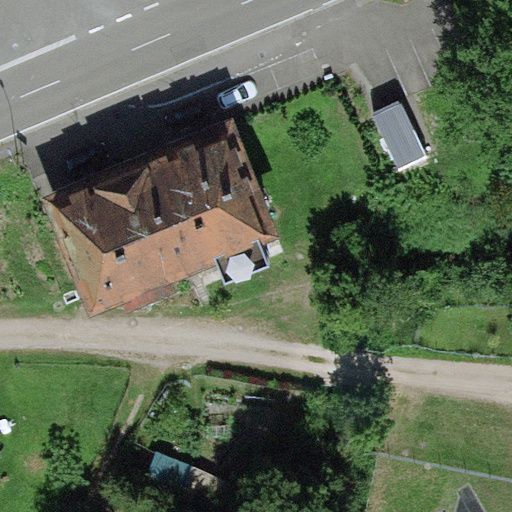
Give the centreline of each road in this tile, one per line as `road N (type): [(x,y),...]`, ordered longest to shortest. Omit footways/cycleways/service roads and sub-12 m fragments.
road 1 (residential): [(0,341),(129,335),(267,344),(511,382)]
road 2 (secondary): [(253,0),(89,69)]
